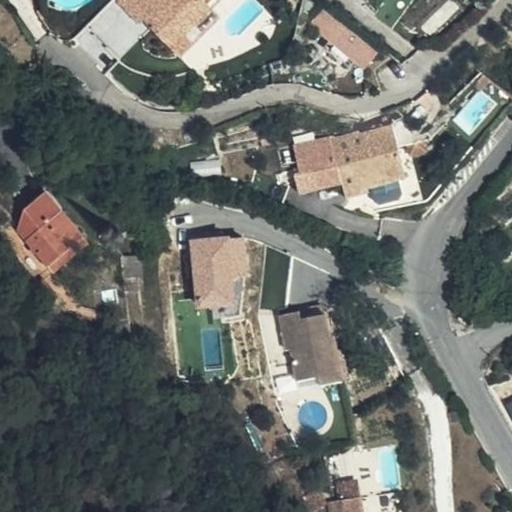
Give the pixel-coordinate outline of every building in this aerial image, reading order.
[(117,0),(141,24),(144,21),(173,50),(214,10),(206,2),(207,0),(117,0)] [(379,50),(326,6),(313,21),(367,65),(379,50)] [(214,10),(173,50),(181,57),(222,17),(214,10)] [(361,186),(407,175),(394,124),(362,132),(361,129),(332,136),(331,134),(298,142),(305,171),(300,172),(304,190),(344,180),(348,195),(362,191),(361,186)] [(221,157),(193,161),(194,176),(223,173),(221,157)] [(372,186),(375,204),(411,197),(407,179),(372,186)] [(18,229),(48,266),(82,237),(46,192),(24,210),(18,229)] [(239,302),(233,234),(194,238),(200,306),(239,302)] [(140,291),(138,255),(123,256),(125,292),(140,291)] [(59,297),(43,278),(33,285),(47,305),(59,297)] [(305,316),(328,311),(327,302),(303,307),(305,316)] [(321,375),(323,384),(347,379),(338,333),(333,334),(328,311),(305,316),(303,307),(281,311),(288,348),(293,347),(300,379),(321,375)] [(302,388),(323,384),(321,375),(300,379),(302,388)] [(363,492),(360,476),(337,479),(340,496),(363,492)] [(328,503),(320,488),(306,494),(314,511),(328,503)] [(363,511),(361,498),(331,503),(332,511),(363,511)]
